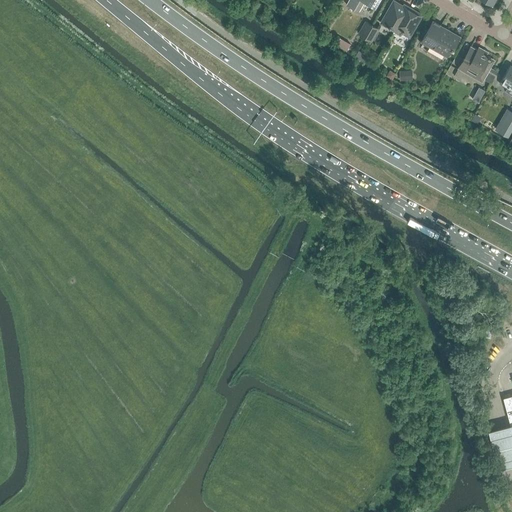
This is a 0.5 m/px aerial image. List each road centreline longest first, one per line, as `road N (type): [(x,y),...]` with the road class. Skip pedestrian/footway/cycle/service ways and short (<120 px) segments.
road 1 (trunk): [(105,0),(303,148),(511,268)]
road 2 (trunk): [(511,223),(326,119),(149,0)]
